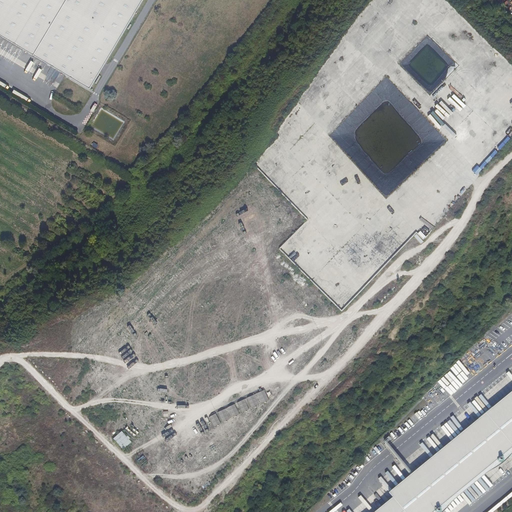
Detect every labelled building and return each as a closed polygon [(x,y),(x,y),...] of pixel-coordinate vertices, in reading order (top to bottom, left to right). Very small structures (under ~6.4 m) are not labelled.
[(86,90),(139,0),(0,0),(0,38),(4,40),(86,90)] [(301,235),(313,236),(314,212),(305,212),(301,212),(301,219),(302,219),(301,235)] [(416,234),(414,236),(421,243),(423,241),(416,234)] [(283,252),(312,282),(313,248),(309,252),(306,249),(300,249),(300,254),(292,254),(296,251),(294,250),(296,248),(294,248),(287,241),(283,245),(283,252)] [(511,391),(486,413),(389,493),(393,497),(375,511),(432,511),(463,487),(511,446),(511,391)] [(121,431),(113,438),(123,449),(131,441),(121,431)]
